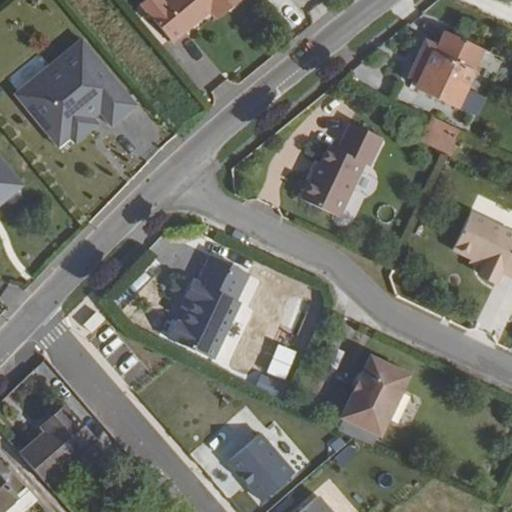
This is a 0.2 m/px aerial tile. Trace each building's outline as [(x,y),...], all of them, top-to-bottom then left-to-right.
[(160,0),(143,14),(165,41),(178,31),(179,33),(205,12),(216,3),(223,12),(238,0),(160,0)] [(216,3),(205,12),(212,21),(223,12),(216,3)] [(454,83),(461,67),(473,46),(435,28),(427,42),(425,45),(412,39),(394,74),(402,78),(400,82),(462,112),(471,91),(454,83)] [(427,42),(414,34),(412,39),(425,45),(427,42)] [(78,39),(11,91),(41,130),(50,123),(64,138),(69,144),(91,124),(85,118),(92,112),(107,129),(131,106),(78,39)] [(481,66),(506,81),(511,72),(511,64),(491,51),(481,66)] [(420,140),(448,153),(460,128),(432,115),(420,140)] [(337,148),(327,143),(317,162),(312,174),(308,172),(296,196),(337,215),(363,162),(367,164),(381,136),(349,121),(337,148)] [(50,123),(41,130),(54,146),(64,138),(50,123)] [(313,160),(308,172),(312,174),(317,162),(313,160)] [(0,199),(17,185),(0,163),(0,199)] [(511,232),(467,214),(452,252),(472,260),(483,264),(481,270),(499,278),(502,270),(511,274),(511,232)] [(223,293),(236,266),(211,255),(198,281),(192,278),(184,296),(190,298),(185,310),(180,321),(178,320),(169,338),(214,359),(241,301),(237,300),(223,293)] [(483,264),(472,260),(469,266),(481,270),(483,264)] [(237,300),(250,273),(236,266),(223,293),(237,300)] [(190,298),(184,296),(179,306),(185,310),(190,298)] [(411,374),(371,355),(342,417),(381,436),(411,374)] [(99,442),(68,407),(53,421),(60,429),(53,435),(27,457),(51,485),(99,442)] [(53,421),(45,427),(53,435),(60,429),(53,421)] [(255,425),(223,453),(258,492),(290,465),(255,425)] [(0,511),(7,511),(23,498),(0,472),(0,511)] [(335,511),(314,487),(285,511),(335,511)]
